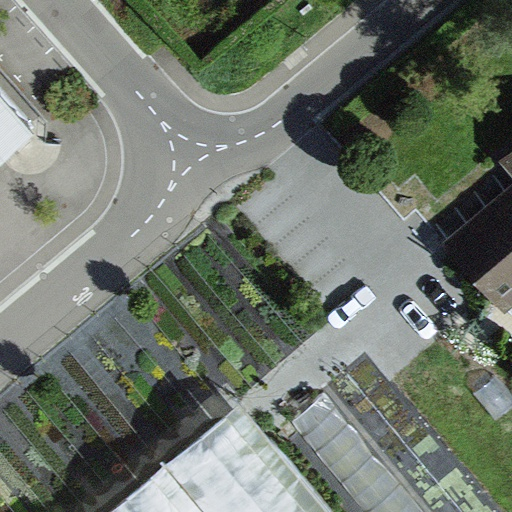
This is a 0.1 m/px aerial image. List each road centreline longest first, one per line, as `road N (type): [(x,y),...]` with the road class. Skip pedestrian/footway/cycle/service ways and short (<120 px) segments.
road 1 (residential): [(0,344),(209,169)]
road 2 (residential): [(417,0),(209,169)]
road 3 (residential): [(209,169),(59,0)]
